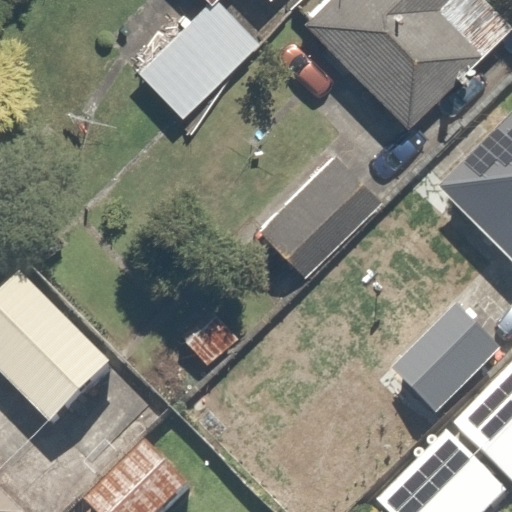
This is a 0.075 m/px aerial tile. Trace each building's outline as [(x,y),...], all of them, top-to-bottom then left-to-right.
[(256,42),(217,0),(205,0),(132,69),(176,116),(256,42)] [(308,0),(289,21),(402,127),(505,17),(486,0),(308,0)] [(511,125),(440,197),(511,269),(511,125)] [(387,191),(334,138),(245,227),(297,279),(387,191)] [(0,367),(49,421),(110,366),(30,278),(0,305),(0,367)] [(511,353),(463,298),(384,368),(433,423),(511,353)] [(237,335),(210,307),(176,340),(202,368),(237,335)] [(511,511),(511,367),(377,511),(511,511)] [(169,511),(189,493),(146,449),(84,508),(88,511),(169,511)] [(0,511),(20,511),(0,490),(0,511)]
